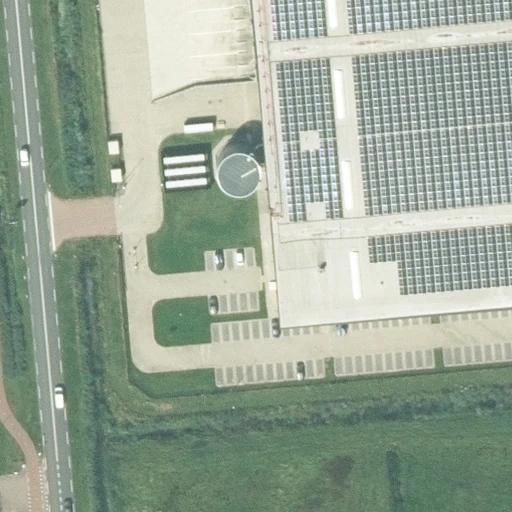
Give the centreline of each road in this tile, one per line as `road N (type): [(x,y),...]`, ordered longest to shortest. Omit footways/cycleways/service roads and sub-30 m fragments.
road 1 (tertiary): [(62,511),(15,0)]
road 2 (unknown): [(511,332),(207,360)]
road 3 (secondary): [(511,467),(356,482),(260,511)]
